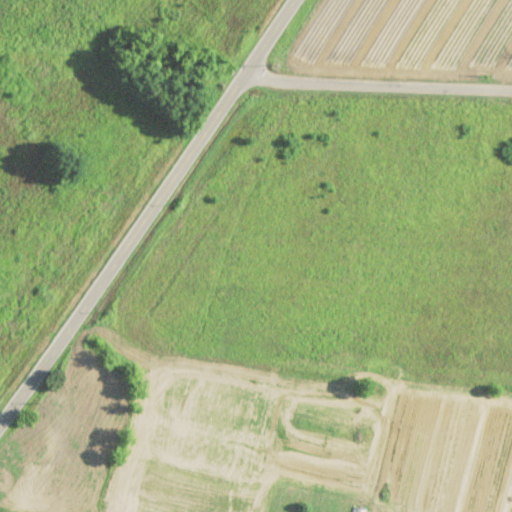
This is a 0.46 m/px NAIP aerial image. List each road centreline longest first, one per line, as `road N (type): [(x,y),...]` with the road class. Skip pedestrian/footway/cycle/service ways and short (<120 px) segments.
road 1 (secondary): [(0,428),(237,97),(264,80),(275,20),(288,0)]
road 2 (residential): [(511,95),(264,80)]
